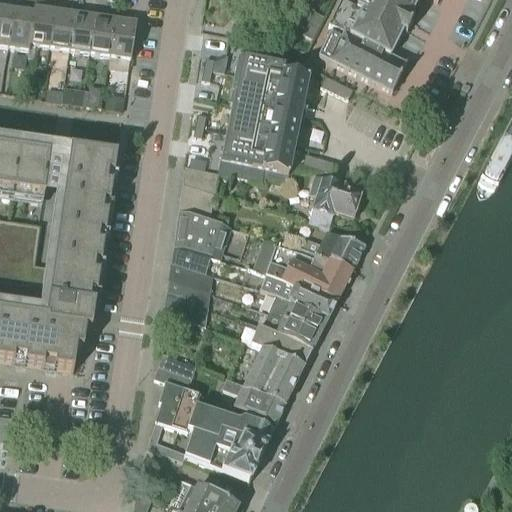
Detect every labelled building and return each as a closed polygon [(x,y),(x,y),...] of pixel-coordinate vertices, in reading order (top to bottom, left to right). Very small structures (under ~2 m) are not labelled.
[(350,0),(346,7),(338,3),(325,30),(330,33),(316,60),(389,96),(403,68),(387,60),(399,37),(403,39),(410,24),(406,22),(417,0),(421,0),(434,6),(437,0),(350,0)] [(26,56),(32,12),(31,18),(11,15),(5,53),(26,56)] [(47,52),(53,15),(32,12),(26,56),(27,49),(47,52)] [(0,51),(5,53),(11,15),(0,13),(0,51)] [(68,55),(73,18),(53,15),(47,52),(68,55)] [(87,58),(92,21),(73,18),(68,55),(87,58)] [(319,25),(308,20),(301,34),(312,39),(319,25)] [(107,61),(113,24),(92,21),(87,58),(107,61)] [(135,27),(113,24),(107,61),(129,64),(135,27)] [(258,42),(260,32),(244,29),(242,39),(258,42)] [(282,70),(238,61),(228,107),(232,108),(217,178),(258,187),(260,174),(285,178),(298,121),(303,122),(305,111),(300,110),(306,82),(281,76),(282,70)] [(213,65),(205,63),(202,74),(211,76),(213,65)] [(211,76),(202,74),(200,85),(209,87),(211,76)] [(332,84),(325,80),(320,91),(326,94),(332,84)] [(339,87),(332,84),(326,94),(333,98),(339,87)] [(345,91),(339,87),(333,98),(340,101),(345,91)] [(352,94),(345,91),(340,101),(347,105),(352,94)] [(88,92),(86,110),(100,112),(103,94),(88,92)] [(105,111),(123,114),(126,99),(108,96),(105,111)] [(205,121),(197,119),(194,130),(203,132),(205,121)] [(511,125),(502,146),(511,151),(511,125)] [(203,132),(194,130),(192,141),(201,143),(203,132)] [(0,196),(43,203),(49,161),(0,153),(0,196)] [(115,161),(69,155),(51,274),(33,271),(39,231),(0,225),(0,288),(30,293),(30,292),(41,294),(37,323),(0,317),(0,366),(13,368),(14,361),(24,362),(23,370),(42,373),(43,365),(54,367),(53,374),(72,377),(75,354),(82,355),(84,335),(90,336),(91,330),(88,329),(90,313),(93,313),(98,280),(91,279),(93,269),(99,270),(102,251),(95,250),(97,239),(104,240),(106,221),(100,220),(101,209),(108,210),(111,191),(103,190),(105,180),(112,181),(115,161)] [(312,161),(305,159),(301,170),(309,172),(312,161)] [(319,163),(312,161),(309,172),(316,174),(319,163)] [(327,165),(319,163),(316,174),(323,176),(327,165)] [(334,167),(327,165),(323,176),(331,178),(334,167)] [(341,170),(334,167),(331,178),(338,181),(341,170)] [(217,178),(184,171),(181,189),(213,199),(217,178)] [(306,229),(325,234),(331,217),(351,223),(359,197),(311,182),(306,199),(314,201),(310,213),(311,214),(306,229)] [(213,199),(181,189),(177,215),(208,225),(213,199)] [(208,225),(177,215),(172,248),(209,261),(218,264),(229,231),(208,225)] [(314,259),(314,260),(350,275),(362,250),(324,238),(318,249),(306,243),(301,253),(314,259)] [(334,307),(350,275),(314,260),(276,247),(275,251),(263,246),(256,265),(268,270),(264,280),(299,293),(334,307)] [(209,261),(172,248),(169,267),(204,278),(209,261)] [(204,278),(169,267),(167,284),(209,298),(211,280),(204,278)] [(326,323),(334,307),(299,293),(264,280),(245,272),(242,281),(267,291),(266,292),(275,296),(275,294),(279,296),(277,301),(326,323)] [(209,298),(167,284),(165,299),(207,313),(209,298)] [(207,313),(165,299),(162,315),(204,331),(207,313)] [(277,301),(275,300),(267,317),(282,322),(319,336),(326,323),(277,301)] [(282,322),(267,317),(260,334),(264,336),(310,354),(319,336),(282,322)] [(260,334),(238,326),(237,330),(243,333),(243,334),(254,338),(249,350),(260,355),(301,372),(310,354),(264,336),(260,334)] [(282,409),(301,372),(260,355),(243,391),(248,392),(246,396),(282,409)] [(193,371),(160,359),(156,371),(189,383),(193,371)] [(189,383),(156,371),(152,384),(163,388),(185,395),(189,383)] [(248,392),(243,391),(225,385),(221,394),(236,400),(232,412),(275,427),(282,409),(246,396),(248,392)] [(185,395),(163,388),(156,409),(159,410),(153,428),(145,453),(181,467),(182,463),(247,487),(265,449),(264,448),(271,432),(241,422),(236,425),(229,423),(211,416),(193,410),(197,399),(185,395)] [(232,412),(215,405),(211,416),(229,423),(232,412)] [(146,473),(141,484),(169,495),(174,483),(146,473)] [(235,511),(236,511),(194,491),(180,486),(167,511),(169,511),(235,511)]
